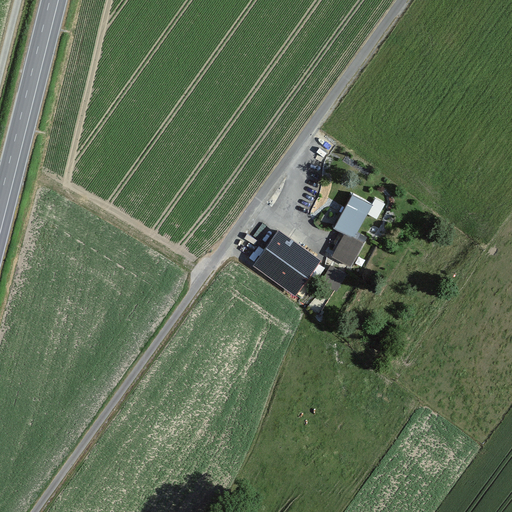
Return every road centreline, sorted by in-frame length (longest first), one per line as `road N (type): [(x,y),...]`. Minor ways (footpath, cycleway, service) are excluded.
road 1 (track): [(35,511),(401,0)]
road 2 (primary): [(54,0),(0,216)]
